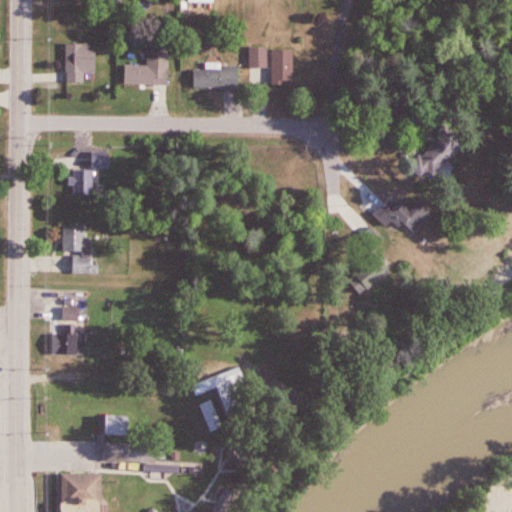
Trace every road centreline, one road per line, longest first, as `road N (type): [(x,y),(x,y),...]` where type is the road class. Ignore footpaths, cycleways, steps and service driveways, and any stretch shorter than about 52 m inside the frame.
road 1 (residential): [(20,511),(20,0)]
road 2 (residential): [(19,121),(331,125)]
